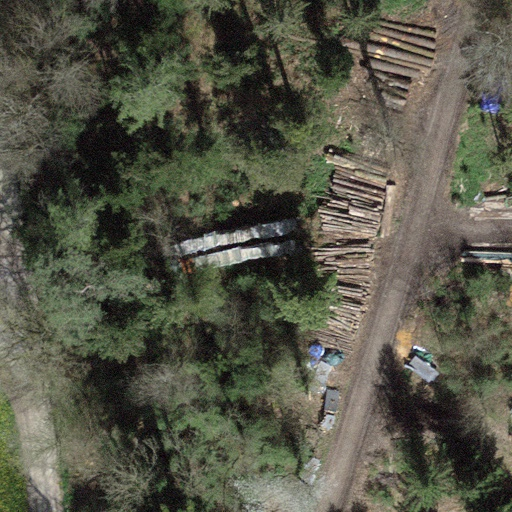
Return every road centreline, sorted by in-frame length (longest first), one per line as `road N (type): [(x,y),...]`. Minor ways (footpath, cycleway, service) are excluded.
road 1 (track): [(320,511),(475,0)]
road 2 (track): [(0,209),(22,302),(41,511)]
